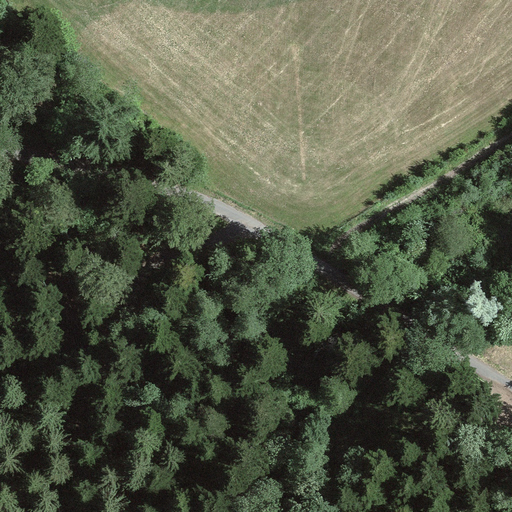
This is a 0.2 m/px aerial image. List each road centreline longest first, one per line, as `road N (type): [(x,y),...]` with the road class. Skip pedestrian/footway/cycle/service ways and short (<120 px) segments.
road 1 (track): [(325,261),(159,181),(0,150)]
road 2 (track): [(256,231),(157,300),(105,413),(82,511)]
road 3 (track): [(511,389),(325,261)]
